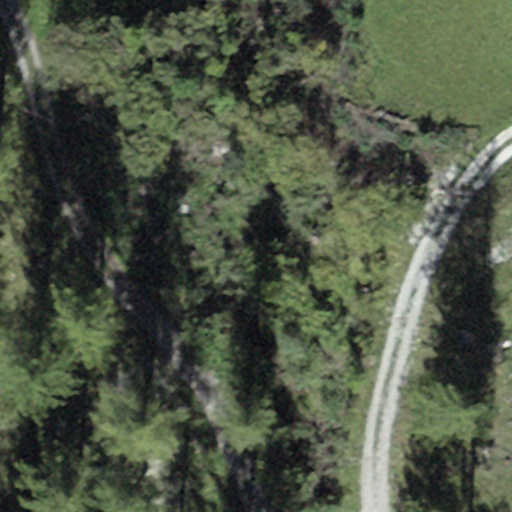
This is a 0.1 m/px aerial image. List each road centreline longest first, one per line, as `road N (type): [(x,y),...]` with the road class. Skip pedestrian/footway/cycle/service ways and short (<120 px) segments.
road 1 (track): [(0,0),(223,467),(256,511)]
road 2 (track): [(383,511),(389,371),(463,199),(511,153)]
